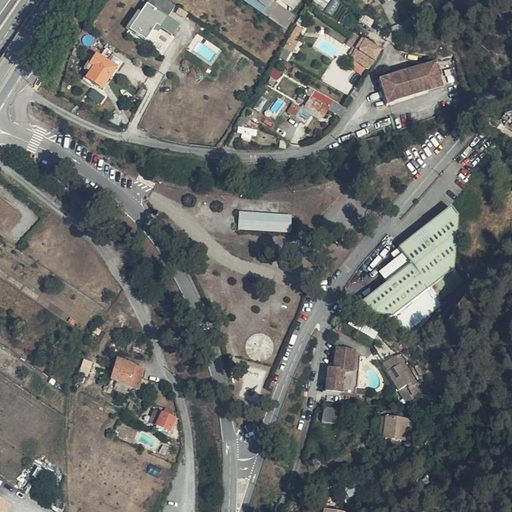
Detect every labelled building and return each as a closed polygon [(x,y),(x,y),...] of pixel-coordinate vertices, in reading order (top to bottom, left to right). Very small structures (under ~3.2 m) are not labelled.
[(126,29),(145,42),(153,31),(158,34),(161,29),(172,37),(178,27),(166,19),(175,7),(164,0),(149,0),(140,13),(137,11),(126,29)] [(253,0),(266,9),(273,0),(253,0)] [(275,0),(271,7),(265,15),(288,32),(298,16),(275,0)] [(305,33),(299,28),(285,51),(292,54),(305,33)] [(377,48),(350,33),(339,54),(364,70),(377,48)] [(86,70),(89,72),(84,79),(102,91),(117,69),(97,55),(86,70)] [(386,105),(441,87),(433,63),(379,81),(386,105)] [(333,105),(313,94),(305,110),(323,121),(333,105)] [(458,216),(451,208),(399,246),(410,262),(357,300),(366,312),(392,316),(432,287),(456,269),(458,216)] [(291,217),(239,213),(238,231),(290,234),(291,217)] [(464,281),(456,269),(432,287),(440,299),(464,281)] [(358,398),(370,401),(375,386),(366,384),(372,361),(363,350),(351,347),(345,367),(336,365),(329,389),(358,398)] [(132,361),(124,357),(116,375),(132,383),(133,381),(143,387),(147,378),(150,379),(154,371),(132,361)] [(417,377),(421,387),(425,385),(408,358),(406,359),(417,377)] [(417,377),(406,359),(403,360),(414,378),(417,377)] [(391,368),(402,386),(414,378),(403,360),(391,368)] [(408,395),(421,387),(417,377),(414,378),(402,386),(408,395)] [(163,409),(164,406),(157,403),(150,418),(158,422),(163,409)] [(175,410),(164,406),(163,409),(174,414),(175,410)] [(174,414),(163,409),(158,422),(169,427),(174,414)] [(410,417),(387,414),(383,435),(406,438),(410,417)] [(255,425),(246,426),(248,434),(257,432),(255,425)] [(34,475),(27,487),(64,509),(67,503),(64,493),(34,475)]
